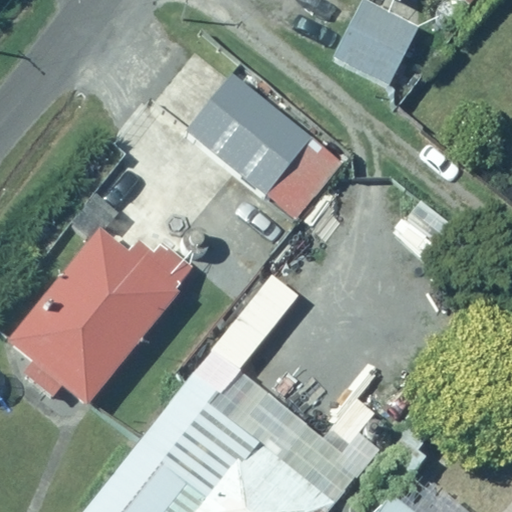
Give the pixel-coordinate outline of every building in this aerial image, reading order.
[(360,1),(331,62),(395,93),(424,32),(360,1)] [(231,72),(183,132),(294,222),(342,162),(231,72)] [(103,231),(93,243),(8,347),(29,365),(21,375),(53,402),(61,392),(86,412),(196,276),(149,238),(134,256),(103,231)] [(196,374),(80,511),(332,511),(334,510),(209,406),(219,393),(196,374)] [(398,511),(388,503),(381,511),(398,511)]
